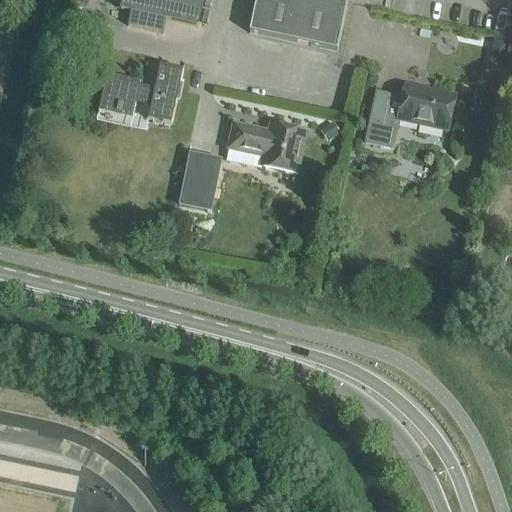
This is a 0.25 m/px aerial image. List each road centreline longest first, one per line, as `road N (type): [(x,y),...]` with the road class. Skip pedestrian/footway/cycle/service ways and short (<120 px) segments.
road 1 (primary): [(294,359),(0,284)]
road 2 (primary): [(468,511),(448,461),(404,407),(357,374),(294,359)]
road 3 (primary): [(294,359),(388,423),(442,511)]
road 4 (unclassified): [(209,54),(92,32),(100,0)]
road 5 (unclassified): [(331,85),(209,54)]
